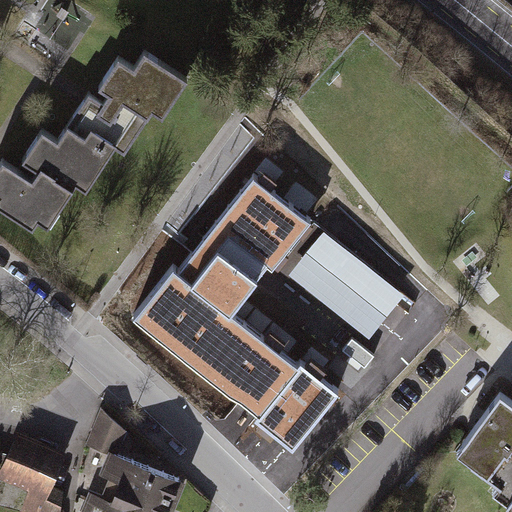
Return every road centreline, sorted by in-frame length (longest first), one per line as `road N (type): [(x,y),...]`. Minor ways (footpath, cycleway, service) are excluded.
road 1 (residential): [(111,364),(262,511)]
road 2 (residential): [(0,280),(111,364)]
road 3 (residential): [(0,415),(46,418),(71,406),(111,364)]
